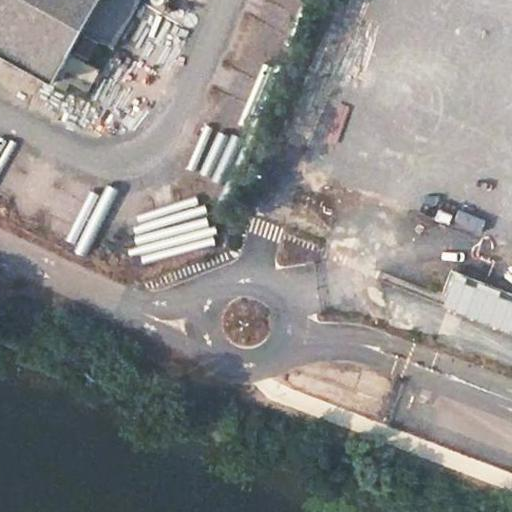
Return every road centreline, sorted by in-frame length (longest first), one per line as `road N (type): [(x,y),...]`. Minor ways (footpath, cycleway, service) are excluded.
road 1 (unknown): [(0,122),(76,157),(159,139),(180,122),(239,0)]
road 2 (unclassified): [(221,364),(265,365),(288,327),(275,293),(262,285),(216,290)]
road 3 (unclassified): [(129,312),(0,252)]
